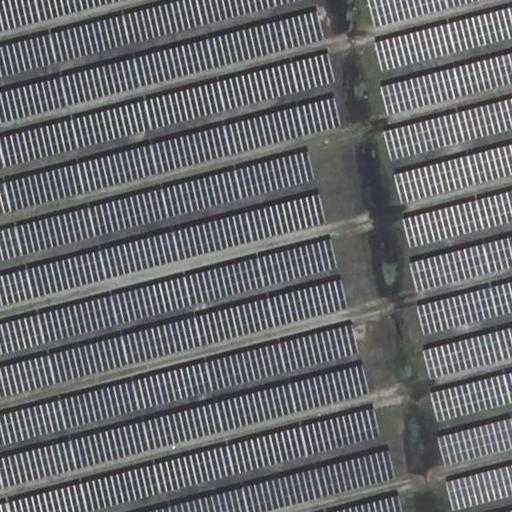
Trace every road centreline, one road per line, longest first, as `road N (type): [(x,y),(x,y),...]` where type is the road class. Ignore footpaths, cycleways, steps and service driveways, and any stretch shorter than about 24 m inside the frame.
road 1 (track): [(511,274),(0,406)]
road 2 (track): [(0,314),(511,182)]
road 3 (track): [(0,495),(511,363)]
road 4 (track): [(511,90),(0,221)]
road 5 (track): [(0,128),(500,0)]
road 6 (track): [(291,511),(511,455)]
road 7 (track): [(157,0),(0,40)]
